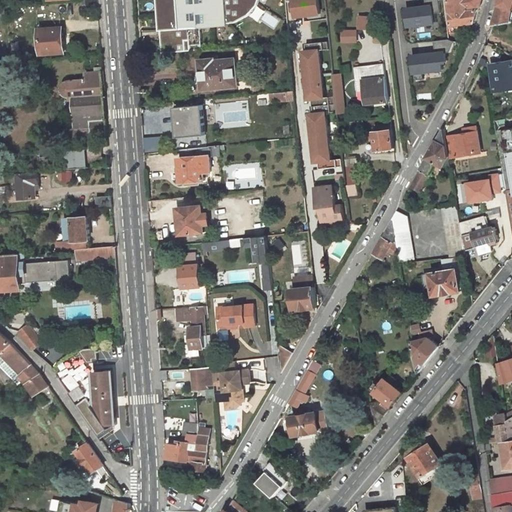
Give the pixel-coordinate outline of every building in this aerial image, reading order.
[(172,0),(160,15),(166,20),(167,27),(162,33),(163,55),(203,52),(202,28),(230,26),(230,24),(238,23),(252,16),(260,6),(263,0),(172,0)] [(295,0),(296,16),(324,14),(322,0),(295,0)] [(449,0),(453,24),(475,23),(481,0),(449,0)] [(511,0),(500,0),(498,7),(511,9),(511,0)] [(408,26),(440,23),(439,3),(407,5),(408,26)] [(511,12),(511,9),(498,7),(493,25),(492,27),(509,24),(511,12)] [(63,28),(41,30),(43,54),(66,53),(63,28)] [(342,42),(359,42),(359,29),(343,28),(342,42)] [(454,47),(453,39),(437,40),(437,48),(454,47)] [(305,44),(308,99),(328,98),(325,43),(305,44)] [(426,71),(450,68),(448,48),(411,52),(414,78),(426,77),(426,71)] [(220,60),(201,62),(203,85),(214,84),(215,91),(242,88),(240,61),(220,63),(220,60)] [(511,65),(511,61),(490,65),(496,93),(511,90),(511,65)] [(388,62),(356,66),(359,92),(364,92),(366,104),(393,100),(388,62)] [(344,72),(334,72),(336,112),(347,111),(344,72)] [(105,76),(89,77),(89,85),(71,87),(70,90),(69,92),(70,95),(72,98),(76,98),(77,129),(93,128),(94,135),(110,133),(105,76)] [(296,92),(273,94),(273,103),(289,101),(289,98),(296,97),(296,92)] [(195,107),(176,108),(178,138),(198,136),(197,128),(196,115),(195,107)] [(314,161),(334,160),(331,109),(311,110),(314,161)] [(196,115),(197,128),(205,127),(204,114),(196,115)] [(445,168),(451,168),(450,158),(446,137),(444,129),(412,186),(422,192),(438,163),(445,168)] [(511,173),(504,129),(497,130),(508,190),(511,189),(511,173)] [(394,130),(370,133),(370,140),(376,139),(377,150),(396,148),(394,130)] [(480,132),(446,137),(450,158),(483,153),(480,132)] [(161,148),(161,136),(146,136),(147,149),(161,148)] [(183,182),(207,180),(206,175),(213,175),(211,147),(182,150),(183,158),(181,158),(183,182)] [(88,150),(67,151),(68,169),(90,168),(88,150)] [(360,163),(359,156),(348,156),(348,164),(360,163)] [(354,168),(347,169),(348,190),(356,189),(354,168)] [(40,172),(19,173),(21,199),(37,197),(36,185),(41,184),(40,172)] [(61,180),(72,181),(72,173),(61,172),(61,180)] [(472,200),(505,196),(502,174),(469,179),(472,200)] [(336,186),(317,188),(319,209),(321,208),(323,232),(337,231),(336,225),(346,224),(343,205),(338,206),(336,186)] [(115,196),(98,197),(98,208),(115,207),(115,196)] [(458,206),(444,208),(451,254),(452,258),(467,256),(466,252),(461,225),(458,206)] [(203,209),(179,211),(179,223),(183,223),(184,235),(205,233),(203,209)] [(90,215),(57,218),(59,250),(80,249),(92,248),(90,215)] [(483,219),(461,225),(466,252),(499,241),(496,228),(487,230),(483,219)] [(393,220),(374,253),(383,259),(388,250),(395,255),(398,250),(397,242),(393,242),(396,237),(395,234),(393,220)] [(410,231),(395,234),(396,237),(397,242),(398,250),(400,262),(416,260),(410,231)] [(269,238),(204,244),(205,255),(209,255),(209,252),(225,251),(224,249),(256,246),(258,263),(263,263),(264,280),(273,279),(269,238)] [(332,253),(339,259),(349,245),(342,240),(332,253)] [(292,243),(294,261),(301,261),(299,243),(292,243)] [(92,248),(80,249),(81,258),(119,255),(118,246),(92,248)] [(248,252),(236,253),(239,279),(251,278),(248,252)] [(27,253),(19,254),(20,275),(28,274),(27,253)] [(374,253),(367,267),(376,272),(383,259),(374,253)] [(19,254),(2,255),(4,278),(1,278),(0,278),(0,286),(1,288),(4,287),(5,289),(21,287),(20,275),(19,254)] [(459,265),(432,269),(433,273),(426,275),(428,287),(434,286),(436,295),(463,291),(459,265)] [(202,266),(184,267),(185,289),(204,288),(202,266)] [(294,289),(292,289),(295,312),(318,310),(314,275),(293,278),(294,289)] [(273,279),(264,280),(266,291),(268,291),(274,290),(273,279)] [(66,319),(91,318),(90,305),(65,306),(66,319)] [(207,307),(178,309),(179,323),(193,322),(194,329),(190,329),(191,336),(192,350),(199,349),(205,349),(205,338),(209,338),(207,307)] [(239,329),(258,328),(256,307),(220,309),(221,327),(238,326),(239,329)] [(422,322),(412,324),(414,333),(424,330),(422,322)] [(43,343),(30,325),(22,331),(34,350),(43,343)] [(434,331),(421,334),(422,341),(431,339),(435,338),(434,331)] [(13,344),(0,333),(0,355),(1,357),(4,354),(7,359),(21,374),(20,376),(27,384),(28,384),(36,395),(49,385),(42,374),(39,370),(13,344)] [(496,335),(488,345),(489,357),(499,355),(496,335)] [(191,336),(184,337),(185,358),(199,357),(199,349),(192,350),(191,336)] [(422,341),(415,343),(417,359),(419,373),(441,347),(431,339),(422,341)] [(291,358),(281,354),(282,373),(291,358)] [(511,361),(500,364),(503,384),(511,381),(511,361)] [(237,362),(214,365),(214,367),(215,378),(216,385),(217,404),(228,403),(228,407),(239,406),(243,401),(242,386),(246,386),(252,385),(250,372),(238,373),(237,362)] [(214,367),(194,368),(196,391),(207,391),(206,387),(206,379),(215,378),(214,367)] [(116,409),(117,405),(117,404),(111,405),(111,396),(116,396),(115,370),(96,371),(98,397),(100,397),(101,405),(98,407),(108,420),(112,417),(114,414),(116,409)] [(317,375),(308,370),(302,382),(290,403),(299,409),(303,401),(317,375)] [(378,382),(374,388),(377,392),(386,400),(382,405),(380,403),(374,406),(377,426),(405,392),(396,384),(399,380),(393,375),(390,379),(389,377),(381,386),(378,382)] [(215,378),(206,379),(206,387),(216,385),(215,378)] [(243,401),(239,406),(228,407),(228,412),(241,410),(248,404),(246,386),(242,386),(243,401)] [(325,414),(292,418),(292,421),(287,421),(286,423),(287,433),(290,434),(293,434),(293,436),(327,431),(325,414)] [(498,416),(501,441),(503,440),(511,439),(511,419),(509,422),(508,414),(498,416)] [(206,471),(209,437),(209,428),(199,427),(199,435),(197,450),(190,449),(188,461),(195,462),(194,469),(200,470),(206,471)] [(199,435),(189,434),(187,440),(179,439),(179,442),(171,441),(169,458),(188,461),(190,449),(197,450),(199,435)] [(511,439),(503,440),(506,467),(511,466),(511,439)] [(106,466),(90,444),(79,452),(83,458),(81,460),(86,469),(89,467),(94,474),(106,466)] [(431,444),(410,458),(423,478),(445,464),(431,444)] [(221,452),(213,450),(211,464),(219,466),(221,452)] [(296,474),(278,456),(268,468),(270,471),(260,482),(277,496),(296,474)] [(511,477),(498,480),(500,493),(511,491),(511,477)] [(481,478),(471,480),(472,490),(483,489),(481,478)] [(511,511),(511,491),(500,493),(493,494),(496,508),(496,511),(511,511)] [(130,511),(132,503),(110,498),(106,511),(130,511)] [(249,511),(235,500),(227,511),(249,511)]
